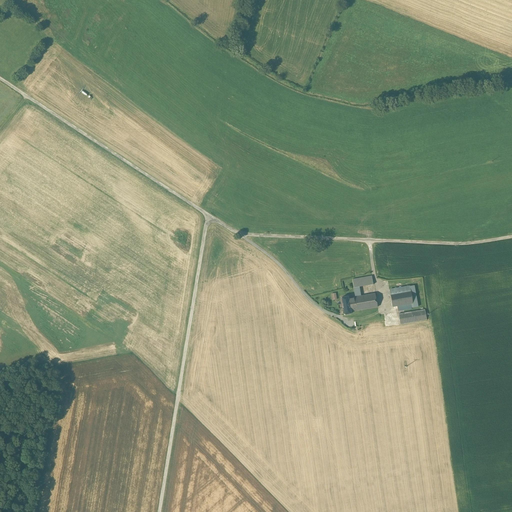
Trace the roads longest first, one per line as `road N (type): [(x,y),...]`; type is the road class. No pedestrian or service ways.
road 1 (residential): [(206,214),(263,236),(511,236)]
road 2 (residential): [(206,214),(159,511)]
road 3 (residential): [(0,78),(206,214)]
